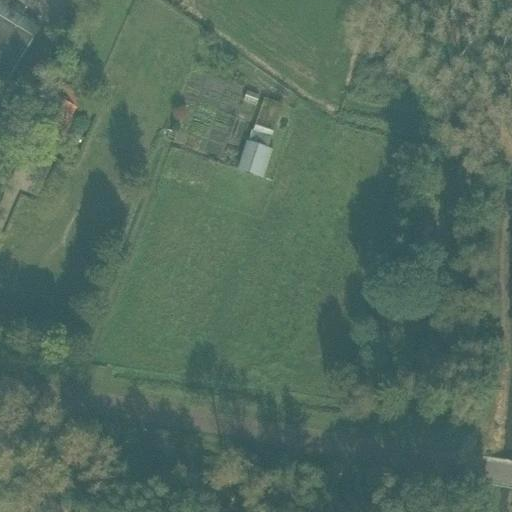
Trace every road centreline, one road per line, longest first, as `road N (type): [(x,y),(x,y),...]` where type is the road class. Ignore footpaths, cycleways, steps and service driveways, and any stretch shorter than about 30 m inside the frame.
road 1 (unclassified): [(511,475),(0,380)]
road 2 (track): [(511,153),(495,212),(490,407),(472,468)]
